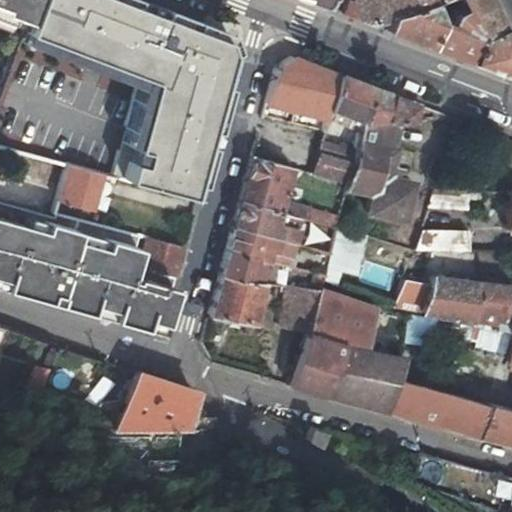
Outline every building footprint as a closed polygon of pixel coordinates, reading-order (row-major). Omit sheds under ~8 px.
[(0,0),(0,20),(5,22),(7,15),(23,20),(30,0),(0,0)] [(170,19),(115,0),(34,0),(24,29),(152,74),(170,19)] [(338,0),(334,9),(349,15),(366,21),(383,14),(421,0),(338,0)] [(511,61),(511,54),(485,0),(421,0),(383,14),(380,27),(432,46),(502,73),(511,61)] [(6,23),(20,28),(23,20),(7,15),(5,22),(6,23)] [(220,53),(216,39),(170,19),(152,74),(211,91),(220,53)] [(326,109),(357,119),(399,117),(405,117),(407,100),(373,88),(335,73),(326,109)] [(132,142),(191,159),(211,91),(152,74),(132,142)] [(351,151),(345,180),(344,185),(369,192),(367,210),(400,217),(408,180),(391,177),(393,167),(388,165),(399,117),(357,119),(351,151)] [(310,171),(345,180),(351,151),(318,141),(310,171)] [(182,190),(191,159),(132,142),(123,173),(182,190)] [(0,146),(0,296),(26,304),(37,265),(44,240),(56,198),(65,163),(0,146)] [(300,215),(303,205),(277,197),(286,165),(248,155),(241,180),(236,199),(291,213),(300,215)] [(98,172),(65,163),(56,198),(68,202),(67,208),(86,213),(98,172)] [(511,228),(511,188),(504,188),(502,229),(511,228)] [(279,238),(284,239),(291,213),(236,199),(232,214),(229,226),(279,238)] [(336,224),(327,266),(357,272),(366,234),(336,224)] [(223,247),(273,260),(279,238),(229,226),(226,237),(223,247)] [(412,248),(448,249),(449,230),(418,229),(412,248)] [(134,265),(173,276),(176,264),(181,245),(142,234),(134,265)] [(44,240),(37,265),(51,269),(40,308),(118,331),(141,338),(159,327),(173,276),(134,265),(44,240)] [(271,284),(277,261),(273,260),(223,247),(219,259),(216,273),(256,281),(271,284)] [(51,269),(37,265),(26,304),(33,306),(40,308),(51,269)] [(306,291),(321,294),(325,274),(311,270),(306,291)] [(216,273),(205,311),(246,319),(256,281),(216,273)] [(403,277),(394,303),(502,323),(501,329),(511,329),(511,297),(508,297),(511,280),(479,279),(431,274),(427,283),(403,277)] [(282,326),(307,331),(321,294),(306,291),(292,288),(282,326)] [(382,408),(391,377),(397,356),(358,349),(372,307),(321,294),(307,331),(287,382),(382,408)] [(432,334),(434,318),(405,314),(402,339),(419,342),(421,333),(432,334)] [(434,318),(432,334),(475,341),(479,325),(434,318)] [(193,391),(174,384),(135,371),(118,417),(114,428),(186,429),(193,391)] [(382,408),(422,420),(431,390),(391,377),(382,408)] [(30,379),(23,402),(37,405),(43,382),(30,379)] [(422,420),(475,434),(483,405),(431,390),(422,420)] [(511,444),(511,408),(484,402),(483,405),(475,434),(511,444)] [(309,423),(305,437),(315,443),(320,426),(309,423)]
